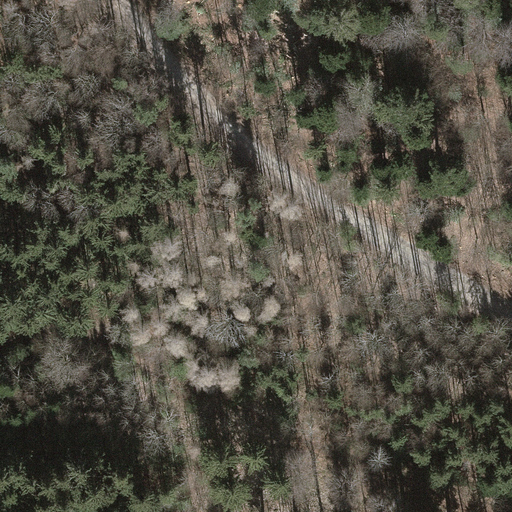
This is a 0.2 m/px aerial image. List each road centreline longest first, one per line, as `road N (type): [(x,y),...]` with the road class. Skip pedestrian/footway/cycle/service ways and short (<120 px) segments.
road 1 (track): [(505,511),(328,447),(106,324),(80,320),(0,343)]
road 2 (track): [(118,0),(222,125),(326,206),(511,317)]
